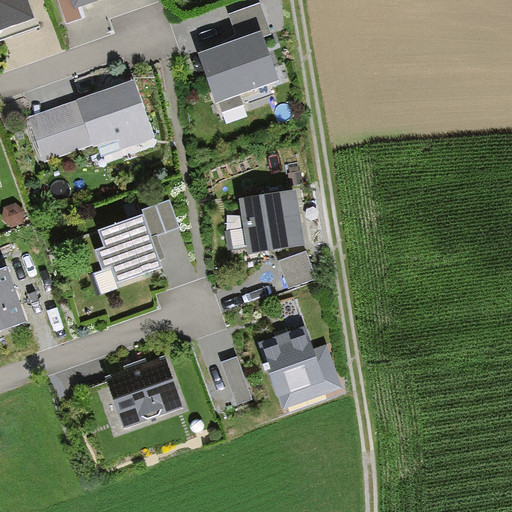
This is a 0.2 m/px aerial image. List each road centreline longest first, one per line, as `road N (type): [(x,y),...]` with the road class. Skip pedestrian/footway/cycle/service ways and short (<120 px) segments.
road 1 (track): [(369,511),(370,470),(296,0)]
road 2 (residential): [(0,378),(210,305)]
road 3 (residential): [(0,85),(162,28)]
